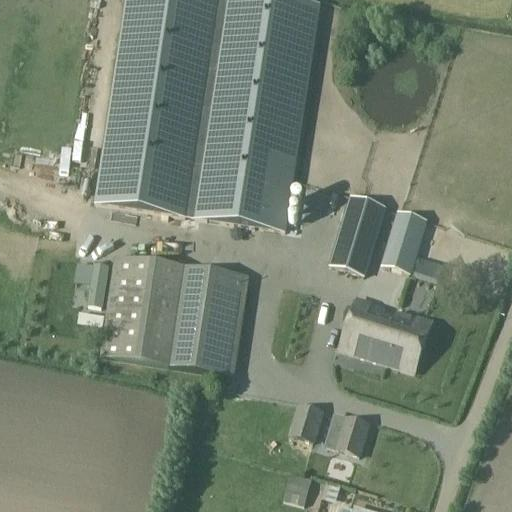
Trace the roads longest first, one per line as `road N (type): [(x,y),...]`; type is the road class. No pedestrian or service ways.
road 1 (unknown): [(264,270),(317,287),(307,400),(467,451)]
road 2 (unclassified): [(446,511),(511,326)]
